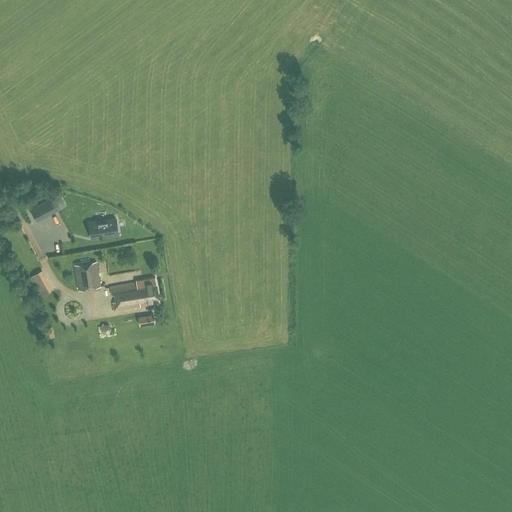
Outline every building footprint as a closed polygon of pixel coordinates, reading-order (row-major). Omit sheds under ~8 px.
[(54,198),(43,204),(48,214),(59,209),(54,198)] [(92,238),(119,234),(116,218),(89,222),(92,238)] [(75,265),(78,290),(101,286),(97,261),(75,265)] [(45,268),(32,274),(41,293),(54,287),(45,268)] [(113,302),(114,311),(160,302),(155,277),(136,280),(136,281),(109,286),(111,295),(112,295),(114,302),(113,302)] [(138,316),(140,325),(155,322),(154,314),(138,316)] [(108,334),(114,330),(109,323),(103,328),(108,334)]
